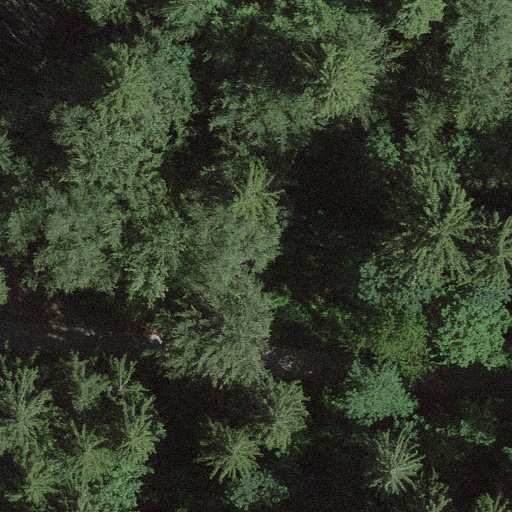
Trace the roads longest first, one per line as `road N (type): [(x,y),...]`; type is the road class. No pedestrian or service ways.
road 1 (unclassified): [(0,333),(255,364),(511,382)]
road 2 (track): [(129,0),(0,139)]
